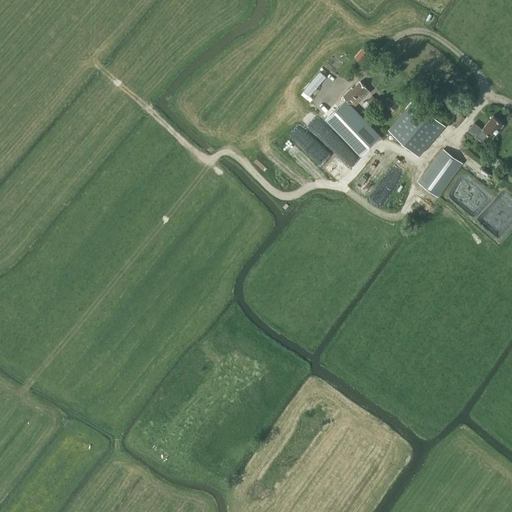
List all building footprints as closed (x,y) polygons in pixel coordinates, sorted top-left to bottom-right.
[(360,61),(368,52),(363,48),(356,57),(360,61)] [(354,107),(362,99),(370,91),(360,81),(353,88),(352,87),(343,96),(343,97),(343,96),(354,107)] [(382,104),(392,112),(397,105),(388,97),(382,104)] [(419,155),(446,124),(415,98),(389,128),(419,155)] [(380,135),(345,99),(325,119),(360,155),(380,135)] [(449,121),(456,127),(464,118),(458,111),(449,121)] [(482,128),(474,122),(468,130),(482,141),(488,133),(493,136),(504,123),(493,114),(482,128)] [(419,182),(438,196),(463,162),(443,148),(419,182)] [(300,188),(310,175),(289,160),(288,161),(280,155),(277,159),(283,163),(277,171),(300,188)] [(358,190),(385,208),(404,178),(389,168),(372,193),(361,186),(358,190)]
